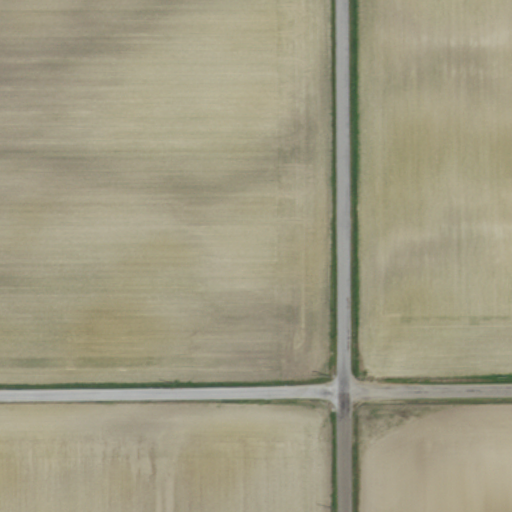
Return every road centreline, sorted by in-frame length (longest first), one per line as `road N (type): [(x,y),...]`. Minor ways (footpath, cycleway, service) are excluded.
road 1 (residential): [(338,511),(339,0)]
road 2 (residential): [(0,391),(341,389)]
road 3 (residential): [(341,389),(511,387)]
